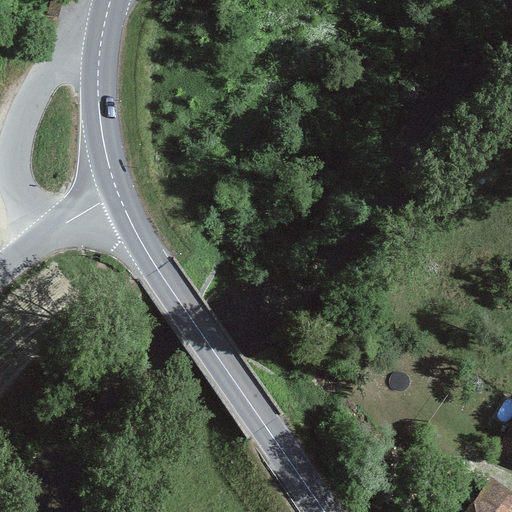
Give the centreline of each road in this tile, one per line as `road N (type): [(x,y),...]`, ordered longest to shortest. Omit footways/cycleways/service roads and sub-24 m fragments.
road 1 (secondary): [(117,192),(156,268),(325,511)]
road 2 (secondary): [(111,0),(97,86),(117,192)]
road 3 (tertiary): [(0,273),(117,192)]
